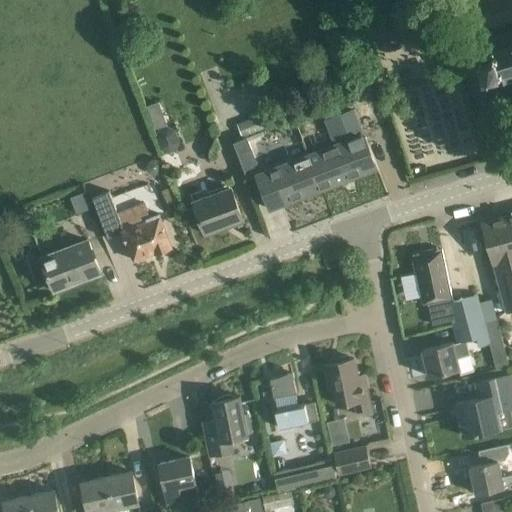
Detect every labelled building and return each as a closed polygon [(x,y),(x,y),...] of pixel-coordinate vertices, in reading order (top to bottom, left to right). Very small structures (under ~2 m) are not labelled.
[(511,30),(505,33),(504,30),(502,31),(503,33),(492,36),(492,34),(489,34),(490,37),(487,38),(488,40),(490,46),(481,49),(481,48),(478,49),(479,52),(480,52),(480,55),(477,56),(482,74),(485,73),(487,79),(498,75),(500,84),(503,83),(504,85),(511,82),(511,30)] [(159,103),(148,107),(156,129),(167,125),(159,103)] [(354,110),(327,121),(336,145),(309,156),(322,189),(377,168),(364,135),(363,135),(354,110)] [(247,179),(262,174),(247,137),(233,143),(247,179)] [(270,209),(322,189),(309,156),(257,176),(270,209)] [(243,221),(236,202),(231,189),(194,203),(206,235),(243,221)] [(118,213),(117,210),(109,191),(93,197),(109,239),(124,233),(134,261),(155,253),(156,254),(172,247),(159,214),(150,217),(145,203),(118,213)] [(511,214),(482,223),(483,224),(484,224),(494,263),(495,263),(508,312),(511,311),(511,214)] [(101,273),(94,254),(89,241),(42,258),(47,272),(54,290),(71,284),(70,281),(98,270),(99,273),(101,273)] [(476,339),(488,337),(478,296),(454,301),(443,249),(413,256),(414,259),(413,263),(414,264),(413,267),(415,268),(414,271),(416,272),(423,305),(428,304),(433,325),(452,320),(457,343),(467,341),(476,339)] [(47,282),(28,289),(31,299),(51,291),(47,282)] [(488,337),(476,339),(478,347),(488,345),(490,345),(488,337)] [(453,342),(422,350),(430,377),(460,369),(461,374),(474,371),(467,341),(457,343),(454,344),(453,342)] [(339,362),(325,365),(330,389),(334,388),(338,405),(353,402),(356,415),(371,411),(364,375),(358,376),(354,358),(351,359),(348,356),(340,357),(339,362)] [(280,428),(319,420),(315,402),(298,405),(296,394),(297,394),(293,374),(270,378),(277,410),(276,410),(280,428)] [(463,437),(483,432),(502,428),(500,412),(511,409),(511,374),(495,378),(476,383),(479,398),(456,403),(463,437)] [(216,419),(202,422),(209,456),(233,451),(230,439),(248,435),(247,432),(251,431),(248,414),(244,415),(240,396),(235,397),(232,396),(229,395),(225,396),(222,397),(219,398),(217,401),(213,402),(216,419)] [(327,444),(346,442),(343,417),(324,419),(327,444)] [(270,442),(273,457),(287,454),(284,440),(270,442)] [(511,474),(502,477),(499,461),(504,460),(509,452),(507,445),(498,447),(479,451),(482,464),(470,467),(476,494),(504,488),(504,487),(511,485),(511,474)] [(339,473),(351,470),(370,466),(366,447),(335,454),(339,473)] [(190,457),(160,464),(165,489),(166,489),(169,504),(182,501),(182,500),(199,496),(196,483),(194,477),(190,457)] [(290,469),(273,473),(277,492),(336,478),(332,459),(316,463),(318,471),(292,477),(290,469)] [(139,503),(136,491),(132,472),(107,477),(114,508),(128,505),(129,511),(140,511),(138,503),(139,503)] [(99,511),(114,508),(107,477),(82,482),(88,511),(99,511)] [(232,481),(218,484),(221,501),(235,498),(232,481)] [(59,511),(54,490),(29,496),(32,511),(59,511)] [(291,492),(261,498),(264,511),(271,511),(271,507),(293,503),(291,492)] [(6,511),(32,511),(29,496),(4,501),(6,511)] [(221,507),(222,511),(263,511),(260,498),(221,507)] [(506,511),(504,499),(481,504),(483,511),(506,511)]
